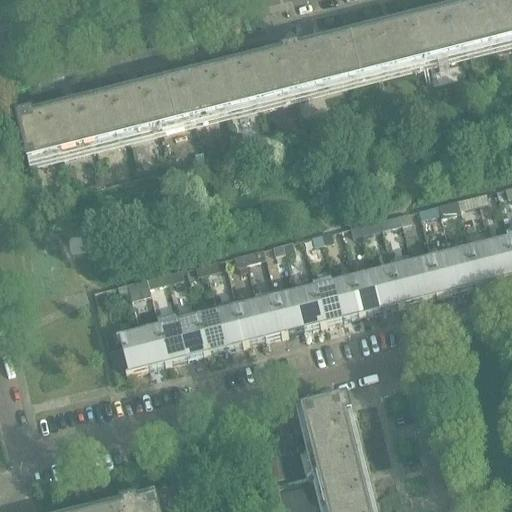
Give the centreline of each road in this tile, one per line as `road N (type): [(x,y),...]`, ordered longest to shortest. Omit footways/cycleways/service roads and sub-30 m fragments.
road 1 (residential): [(443,511),(404,361),(18,458),(0,384)]
road 2 (residential): [(0,42),(204,17),(269,0)]
